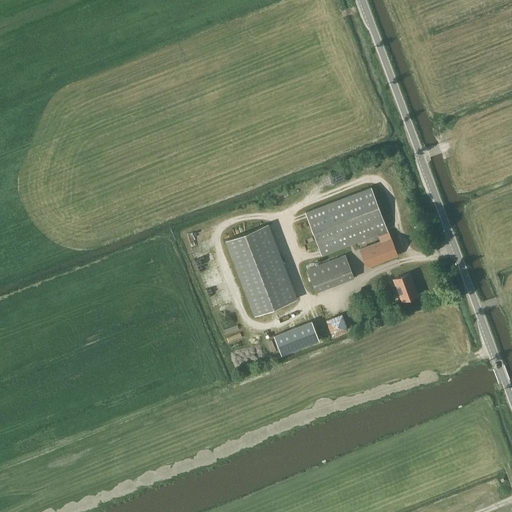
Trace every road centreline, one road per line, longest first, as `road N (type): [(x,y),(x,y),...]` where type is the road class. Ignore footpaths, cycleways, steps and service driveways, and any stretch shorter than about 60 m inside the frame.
road 1 (tertiary): [(511,404),(363,0)]
road 2 (track): [(319,299),(307,297),(262,325),(243,317),(217,242),(221,228),(279,222),(295,269)]
road 3 (track): [(282,224),(302,204),(375,177),(407,251),(417,257)]
